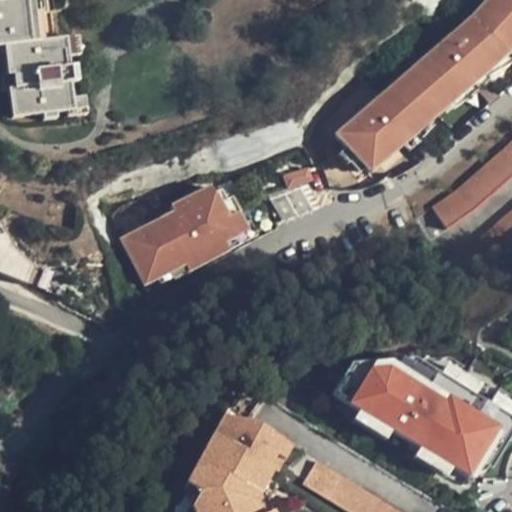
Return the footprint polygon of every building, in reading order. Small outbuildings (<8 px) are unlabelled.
[(0,0),(0,46),(6,46),(9,68),(10,74),(15,73),(17,89),(12,89),(14,115),(16,116),(44,114),(46,119),(58,118),(57,112),(74,110),(71,81),(78,80),(77,66),(70,66),(67,39),(44,42),(39,0),(0,0)] [(511,0),(493,0),(481,14),(349,128),(361,141),(364,139),(371,148),(369,150),(380,163),(383,167),(428,127),(446,112),(457,102),(473,88),(470,84),(480,75),(484,79),(495,69),(511,54),(511,0)] [(511,54),(495,69),(502,77),(511,68),(511,54)] [(473,88),(457,102),(460,106),(487,83),(484,79),(480,75),(470,84),(473,88)] [(446,112),(428,127),(435,135),(452,120),(446,112)] [(374,168),(380,163),(369,150),(371,148),(364,139),(361,141),(355,146),(374,168)] [(511,247),(511,147),(466,188),(445,202),(460,224),(486,207),(511,183),(511,216),(501,226),(465,251),(480,272),(511,247)] [(316,158),(296,169),(301,178),(322,168),(316,158)] [(189,207),(136,236),(160,281),(173,274),(186,267),(184,262),(197,255),(210,248),(216,259),(243,245),(238,237),(261,225),(258,218),(251,206),(242,211),(228,186),(225,180),(185,202),(189,207)] [(235,182),(228,186),(242,211),(251,206),(244,192),(241,193),(235,182)] [(261,225),(238,237),(243,245),(269,230),(262,216),(258,218),(261,225)] [(197,255),(184,262),(186,267),(173,274),(176,280),(203,265),(197,255)] [(477,476),(504,425),(373,357),(346,408),(477,476)] [(510,423),(511,419),(511,405),(437,372),(430,388),(510,423)] [(227,412),(222,421),(239,433),(244,434),(248,426),(227,412)] [(254,511),(249,500),(259,482),(268,468),(264,466),(270,455),(273,457),(283,444),(272,437),(269,432),(252,422),(251,426),(248,426),(244,434),(239,433),(222,421),(186,479),(184,484),(198,494),(189,507),(192,511),(254,511)] [(291,449),(283,444),(273,457),(283,463),(291,449)] [(343,511),(394,511),(315,463),(301,486),(343,511)] [(272,491),(259,482),(249,500),(254,511),(265,511),(263,506),(272,491)]
